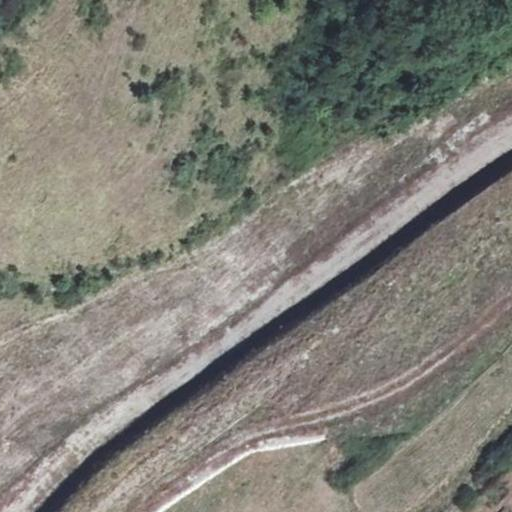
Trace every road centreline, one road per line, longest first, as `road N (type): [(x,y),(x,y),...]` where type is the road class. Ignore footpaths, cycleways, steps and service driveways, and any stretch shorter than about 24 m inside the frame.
road 1 (track): [(511,131),(183,364),(15,511)]
road 2 (track): [(140,511),(216,452),(382,396),(433,366),(511,298)]
